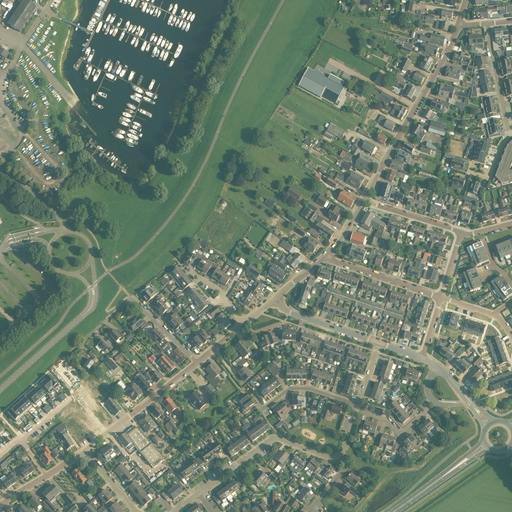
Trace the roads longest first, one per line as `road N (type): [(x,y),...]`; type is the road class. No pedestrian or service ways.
road 1 (residential): [(362,201),(458,25)]
road 2 (residential): [(197,493),(276,437),(339,454)]
road 3 (residential): [(83,450),(197,363)]
road 4 (residential): [(358,405),(303,387),(260,410),(242,390)]
road 5 (unclassified): [(0,389),(92,304)]
road 6 (residential): [(441,297),(325,257)]
